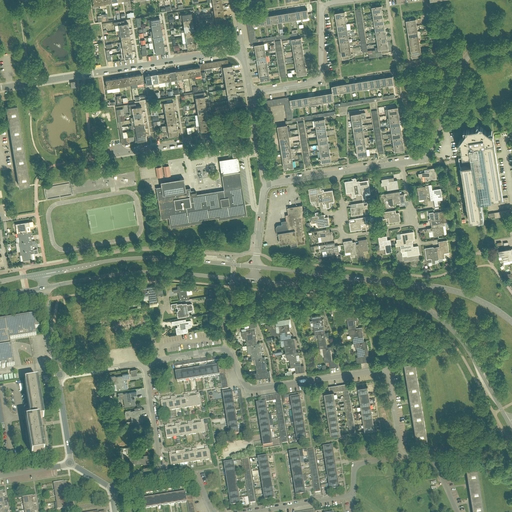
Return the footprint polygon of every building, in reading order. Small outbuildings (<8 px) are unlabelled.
[(0,0),(0,13),(8,12),(6,0),(0,0)] [(301,10),(302,18),(308,17),(309,18),(312,18),(311,13),(308,14),(307,9),(301,10)] [(224,17),(212,18),(213,24),(209,25),(209,28),(218,26),(218,23),(225,22),(224,17)] [(114,26),(119,25),(120,30),(129,29),(128,23),(124,24),(123,21),(113,22),(114,26)] [(293,45),(302,43),(301,37),(292,39),(292,42),(290,43),(290,45),(293,45)] [(350,48),(350,44),(352,44),(352,41),(349,42),(350,42),(340,43),(341,49),(350,48)] [(387,42),(378,43),(378,47),(379,50),(382,49),(382,51),(382,53),(389,52),(388,48),(387,42)] [(353,50),(353,47),(350,48),(341,49),(342,56),(343,59),(349,58),(349,55),(351,54),(351,50),(353,50)] [(421,49),(411,51),(412,57),(413,61),(419,60),(419,56),(422,56),(421,49)] [(228,100),(226,100),(226,104),(224,105),(214,107),(215,111),(225,109),(225,107),(238,104),(237,99),(228,100)] [(130,113),(133,113),(142,112),(141,106),(136,107),(135,104),(131,104),(132,107),(130,108),(130,113)] [(9,123),(19,121),(17,105),(6,107),(9,123)] [(386,115),(389,115),(399,113),(398,107),(388,108),(389,112),(385,113),(386,115)] [(11,138),(22,137),(19,121),(9,123),(11,138)] [(493,142),(493,143),(494,142),(493,132),(490,133),(479,125),(478,127),(465,129),(466,132),(458,142),(460,144),(462,157),(467,156),(471,155),(470,151),(474,151),(473,146),(482,144),(493,142)] [(393,139),(402,137),(402,131),(392,133),(392,136),(390,137),(390,139),(393,139)] [(14,154),(25,153),(22,137),(11,138),(14,154)] [(494,147),(493,143),(493,142),(482,144),(483,148),(481,149),(489,195),(490,195),(491,199),(493,199),(496,199),(499,198),(502,198),(501,193),(502,193),(494,146),(494,147)] [(16,170),(27,168),(25,153),(14,154),(16,170)] [(471,155),(467,156),(468,165),(462,166),(470,222),(477,221),(481,220),(471,155)] [(245,205),(240,172),(238,172),(238,170),(239,169),(237,157),(219,160),(221,172),(222,172),(223,174),(222,175),(224,190),(191,195),(190,187),(185,188),(184,178),(161,182),(161,187),(156,188),(161,218),(169,217),(170,227),(201,222),(200,220),(218,217),(218,219),(246,215),(245,206),(245,205)] [(161,174),(167,174),(167,163),(154,164),(154,175),(161,175),(161,174)] [(436,170),(437,170),(436,167),(429,168),(429,171),(418,173),(419,177),(424,176),(425,181),(437,179),(436,170)] [(27,168),(16,170),(19,186),(30,184),(27,168)] [(357,185),(357,181),(356,178),(353,178),(353,180),(345,181),(346,193),(351,192),(352,197),(356,196),(354,185),(357,185)] [(389,181),(388,178),(381,179),(382,182),(381,182),(381,186),(387,185),(387,190),(400,188),(399,179),(389,181)] [(357,181),(357,185),(357,188),(361,188),(362,199),(366,198),(365,193),(370,193),(368,181),(360,182),(360,181),(357,181)] [(428,203),(426,192),(429,191),(429,188),(428,184),(425,185),(426,187),(417,188),(419,199),(424,199),(425,204),(428,203)] [(428,184),(429,188),(429,191),(430,195),(433,195),(435,206),(438,205),(438,200),(442,199),(441,188),(432,189),(432,187),(431,184),(428,184)] [(321,190),(320,188),(320,186),(317,187),(308,189),(310,201),(315,201),(316,206),(320,205),(318,194),(321,193),(321,190)] [(321,190),(321,193),(321,197),(324,196),(326,208),(330,207),(329,202),(334,201),(332,190),(324,191),(323,189),(322,190),(322,187),(320,188),(321,190)] [(395,195),(394,192),(385,193),(386,196),(387,196),(387,200),(389,199),(389,204),(391,205),(393,205),(393,204),(406,202),(404,193),(395,195)] [(364,205),(363,202),(356,203),(357,206),(350,207),(352,216),(363,214),(362,209),(367,208),(367,204),(364,205)] [(305,243),(301,218),(304,218),(302,205),(296,206),(287,207),(288,214),(286,215),(287,223),(278,225),(276,227),(276,230),(277,235),(279,235),(280,244),(291,242),(291,246),(305,243)] [(391,213),(390,210),(383,212),(383,215),(383,218),(388,218),(389,223),(400,221),(399,212),(391,213)] [(430,218),(428,218),(429,222),(431,221),(431,224),(437,223),(441,223),(445,222),(448,222),(448,218),(446,219),(444,210),(433,212),(430,213),(430,218)] [(320,218),(319,215),(312,216),(312,219),(311,219),(312,223),(317,222),(318,227),(329,225),(328,217),(320,218)] [(366,219),(365,216),(355,218),(356,221),(349,222),(351,231),(362,229),(361,224),(366,223),(366,219)] [(29,221),(15,223),(16,228),(17,228),(18,233),(27,231),(26,226),(30,225),(30,226),(33,226),(33,221),(29,221)] [(438,226),(427,228),(427,231),(429,231),(430,236),(433,236),(444,234),(443,225),(445,225),(445,222),(441,223),(437,223),(438,226)] [(324,232),(324,229),(317,230),(317,233),(315,234),(316,237),(321,236),(322,241),(333,239),(332,231),(324,232)] [(18,233),(17,233),(18,242),(28,240),(27,235),(31,235),(30,230),(27,231),(18,233)] [(396,246),(400,245),(407,244),(406,241),(414,240),(413,231),(401,233),(401,238),(396,239),(397,242),(396,243),(396,246)] [(388,244),(387,240),(387,235),(378,237),(380,249),(385,248),(386,253),(389,253),(389,252),(392,251),(391,243),(388,244)] [(357,251),(357,253),(358,259),(364,258),(364,256),(364,250),(369,250),(367,238),(358,240),(360,251),(357,251)] [(18,242),(15,242),(17,251),(19,251),(30,249),(29,244),(33,244),(32,241),(32,239),(28,240),(18,242)] [(357,253),(357,251),(356,247),(353,247),(352,240),(343,241),(345,252),(350,252),(351,257),(355,256),(354,254),(357,253)] [(437,252),(438,259),(445,258),(444,253),(449,252),(447,240),(438,241),(440,249),(437,250),(437,252)] [(329,243),(320,244),(321,251),(322,251),(323,256),(339,253),(338,245),(329,246),(329,243)] [(407,244),(400,245),(401,252),(406,251),(407,256),(419,254),(418,245),(408,247),(407,244)] [(438,259),(437,252),(434,253),(433,246),(425,248),(426,259),(427,262),(432,261),(432,263),(439,262),(438,259)] [(30,249),(19,251),(21,260),(31,258),(30,253),(34,253),(33,249),(30,249)] [(503,260),(510,259),(509,254),(506,255),(505,250),(498,251),(499,256),(502,255),(503,260)] [(149,303),(157,302),(156,295),(155,289),(155,285),(147,287),(145,286),(145,287),(142,287),(143,297),(144,297),(144,296),(148,295),(149,303)] [(180,295),(178,296),(179,300),(189,299),(188,294),(186,295),(185,291),(191,290),(190,285),(186,286),(185,285),(182,286),(181,285),(177,286),(177,289),(173,290),(173,293),(179,292),(180,295)] [(177,304),(176,303),(171,304),(172,308),(179,307),(180,310),(177,311),(178,317),(189,316),(187,309),(192,308),(191,304),(185,305),(185,303),(182,304),(182,303),(177,304)] [(100,310),(77,314),(80,337),(103,333),(100,310)] [(350,329),(352,329),(352,328),(356,328),(355,320),(358,319),(357,313),(354,314),(353,311),(347,312),(349,329),(350,329)] [(14,367),(10,340),(36,335),(35,328),(39,328),(40,327),(40,326),(40,325),(39,325),(38,325),(37,325),(35,315),(0,320),(0,367),(1,367),(1,368),(2,368),(2,369),(3,369),(4,369),(4,368),(5,368),(5,367),(5,366),(6,366),(6,368),(14,367)] [(186,321),(185,319),(171,321),(172,325),(178,324),(179,327),(176,327),(177,334),(187,332),(186,326),(191,325),(190,320),(186,321)] [(322,333),(325,333),(323,319),(313,320),(315,334),(318,334),(322,333)] [(289,339),(289,338),(291,338),(290,332),(288,333),(287,331),(290,330),(289,324),(285,325),(279,325),(282,340),(284,339),(289,339)] [(255,344),(257,343),(256,334),(254,335),(254,333),(256,333),(255,329),(255,327),(250,328),(246,329),(247,331),(242,332),(243,338),(246,337),(248,345),(250,345),(255,344)] [(361,341),(364,341),(362,333),(361,327),(356,328),(352,328),(352,329),(350,329),(351,335),(353,335),(354,343),(357,342),(361,341)] [(327,347),(325,335),(328,335),(328,332),(325,333),(322,333),(318,334),(320,348),(323,348),(327,347)] [(289,339),(284,339),(287,353),(289,353),(294,352),(296,352),(295,346),(293,346),(292,344),(295,344),(294,338),(291,338),(289,338),(289,339)] [(366,355),(368,355),(369,355),(366,340),(364,341),(361,341),(357,342),(359,356),(357,357),(358,363),(361,363),(367,362),(366,355)] [(250,345),(248,345),(249,353),(252,353),(253,359),(255,359),(255,358),(260,358),(260,357),(262,357),(261,351),(260,352),(259,350),(261,349),(260,346),(260,343),(257,343),(255,344),(250,345)] [(332,361),(332,360),(330,349),(333,349),(333,346),(327,347),(323,348),(325,362),(329,361),(330,367),(333,367),(332,361)] [(289,353),(287,353),(288,360),(289,359),(291,367),(295,367),(296,373),(299,372),(298,366),(301,366),(301,365),(300,359),(298,360),(297,354),(299,354),(299,351),(296,352),(294,352),(289,353)] [(262,378),(265,378),(264,372),(264,371),(267,371),(266,365),(265,365),(264,363),(266,363),(265,357),(262,357),(260,357),(260,358),(255,358),(255,359),(258,372),(254,373),(255,379),(262,378)] [(407,379),(418,378),(415,362),(405,363),(407,379)] [(218,364),(212,365),(214,377),(220,376),(220,374),(219,371),(219,367),(219,366),(218,366),(218,364)] [(128,388),(127,382),(123,382),(123,379),(129,378),(129,373),(122,374),(122,376),(115,377),(115,376),(110,376),(111,384),(116,384),(117,390),(128,388)] [(410,395),(420,393),(418,378),(407,379),(410,395)] [(33,456),(43,454),(38,420),(43,419),(36,380),(26,381),(32,420),(27,421),(33,456)] [(137,395),(136,391),(123,393),(122,392),(117,393),(118,398),(123,397),(124,407),(135,405),(134,399),(131,399),(130,396),(137,395)] [(412,411),(423,409),(420,393),(410,395),(412,411)] [(193,397),(195,407),(201,406),(199,394),(197,394),(197,397),(193,397)] [(195,407),(193,397),(189,398),(189,395),(186,396),(188,408),(195,407)] [(182,409),(180,399),(176,400),(176,397),(173,398),(175,410),(182,409)] [(169,411),(168,401),(164,402),(163,399),(161,400),(163,412),(169,411)] [(130,410),(125,411),(126,415),(130,415),(132,424),(143,422),(142,416),(138,417),(138,413),(141,413),(144,412),(144,409),(142,409),(141,406),(136,407),(137,410),(130,411),(130,410)] [(415,427),(425,425),(423,409),(412,411),(415,427)] [(197,424),(199,434),(206,433),(204,420),(201,421),(201,424),(197,424)] [(199,434),(197,424),(193,425),(193,422),(191,422),(193,435),(199,434)] [(186,436),(185,426),(181,427),(180,424),(178,425),(180,437),(186,436)] [(425,425),(415,427),(417,443),(428,441),(425,425)] [(173,438),(172,428),(168,429),(167,426),(165,427),(167,439),(173,438)] [(139,458),(138,451),(143,451),(142,445),(126,447),(127,453),(128,453),(130,463),(134,463),(134,464),(143,463),(143,464),(148,463),(147,458),(148,458),(148,455),(143,455),(143,457),(139,458)] [(202,451),(203,461),(210,460),(208,447),(205,448),(206,451),(202,451)] [(203,461),(202,451),(198,452),(197,449),(195,449),(197,462),(203,461)] [(190,463),(189,453),(185,454),(185,451),(182,451),(184,464),(190,463)] [(171,466),(178,465),(176,455),(172,456),(172,453),(169,454),(171,466)] [(470,491),(480,489),(477,474),(467,475),(470,491)] [(54,490),(64,489),(64,485),(66,485),(66,482),(63,482),(53,484),(54,490)] [(339,483),(329,485),(330,488),(327,488),(328,491),(340,489),(339,483)] [(472,507),(482,505),(480,489),(470,491),(472,507)] [(56,503),(66,502),(66,498),(68,497),(68,495),(55,497),(56,503)] [(23,505),(33,503),(32,499),(35,499),(35,496),(32,497),(32,496),(22,498),(23,505)] [(240,499),(230,500),(231,507),(241,505),(240,501),(242,501),(242,498),(240,499)] [(66,502),(56,503),(57,510),(67,508),(70,508),(69,505),(67,505),(66,502)]
